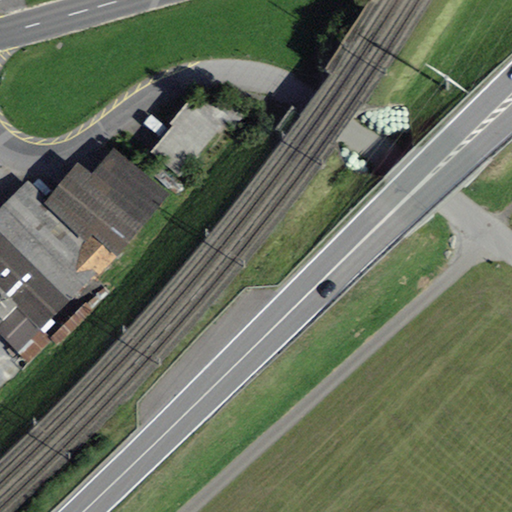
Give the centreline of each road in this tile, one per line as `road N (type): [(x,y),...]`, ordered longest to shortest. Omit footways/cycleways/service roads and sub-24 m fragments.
road 1 (unclassified): [(0,156),(70,149),(171,89),(239,74),(285,89),(350,129),(511,247)]
road 2 (secondary): [(396,205),(80,511)]
